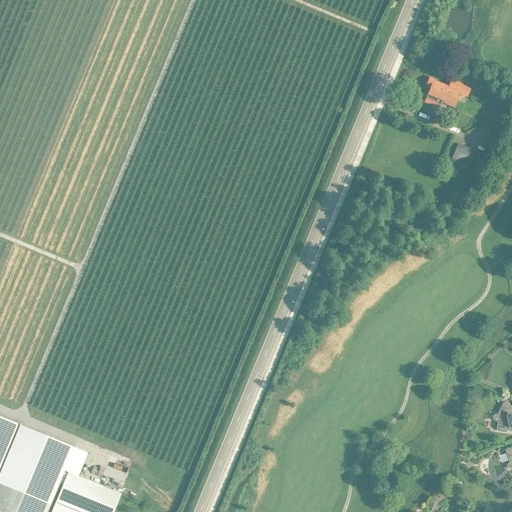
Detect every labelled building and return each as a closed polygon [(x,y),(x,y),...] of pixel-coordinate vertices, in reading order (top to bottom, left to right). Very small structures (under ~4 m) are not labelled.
[(448,86),(434,80),(429,77),(425,85),(430,87),(424,102),(434,106),(435,103),(439,105),(441,101),(453,107),(459,93),(466,96),(471,85),(452,77),(448,86)] [(473,169),(480,153),(457,143),(451,159),(473,169)] [(511,406),(504,402),(498,414),(496,414),(495,415),(493,416),(493,418),(494,419),(495,420),(498,422),(497,430),(511,431),(511,406)] [(0,471),(9,448),(63,470),(73,447),(0,417),(0,471)] [(9,448),(0,471),(0,483),(53,506),(67,472),(65,471),(63,470),(9,448)] [(67,472),(53,506),(69,511),(112,511),(120,494),(67,472)] [(50,511),(53,506),(0,483),(0,511),(50,511)]
